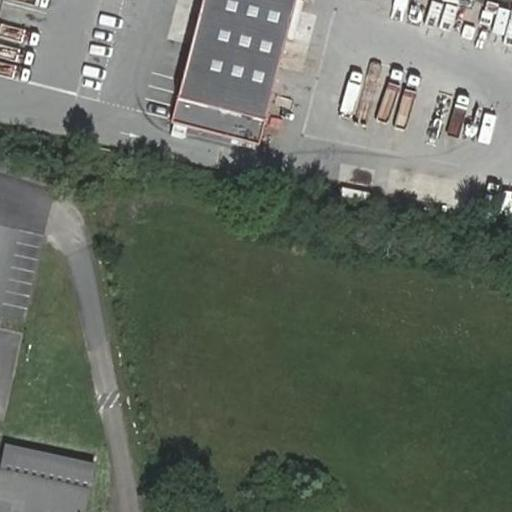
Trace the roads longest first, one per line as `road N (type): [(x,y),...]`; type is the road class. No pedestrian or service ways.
road 1 (unknown): [(123,511),(74,254),(43,221),(8,209)]
road 2 (unknown): [(176,0),(142,129)]
